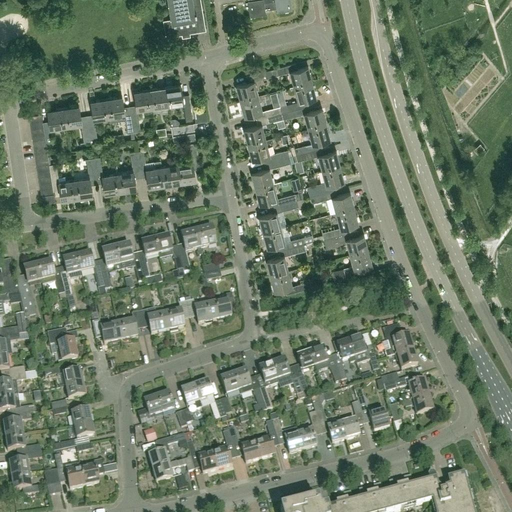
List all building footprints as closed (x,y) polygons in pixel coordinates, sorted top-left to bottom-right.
[(205,31),(200,0),(167,0),(170,19),(163,20),(165,37),(205,31)] [(247,0),(248,2),(247,2),(249,13),(250,16),(265,14),(265,10),(276,8),(276,12),(292,9),(291,6),(292,5),(290,0),(247,0)] [(285,66),(270,70),(272,77),(290,72),(289,71),(296,70),(295,64),(285,66)] [(312,82),(308,67),(308,66),(296,70),(289,71),(290,72),(292,71),(294,79),(293,80),(292,78),(292,79),(294,87),(312,82)] [(272,77),(270,70),(245,77),(246,83),(254,81),(257,81),(272,77)] [(258,96),(256,88),(255,88),(256,90),(254,90),(252,82),(254,81),(246,83),(236,85),(240,100),(239,100),(240,101),(258,96)] [(316,96),(312,82),(313,82),(312,81),(312,82),(294,87),(296,95),(297,94),(296,93),(298,93),(300,101),(297,101),(298,102),(305,100),(317,97),(316,96)] [(183,107),(190,106),(189,94),(182,95),(181,85),(180,85),(165,87),(167,103),(167,106),(183,103),(183,104),(183,107)] [(167,103),(165,87),(164,87),(150,90),(152,108),(160,107),(160,106),(159,106),(159,105),(167,103)] [(152,108),(150,90),(149,90),(149,89),(149,90),(135,92),(134,92),(137,111),(137,110),(137,108),(145,107),(145,108),(143,109),(144,109),(152,108)] [(125,115),(122,96),(121,97),(107,99),(106,99),(109,117),(117,116),(117,115),(116,116),(116,114),(124,113),(124,115),(125,115)] [(260,111),(258,104),(259,103),(260,105),(260,104),(258,96),(240,101),(240,102),(244,116),(262,111),(260,111)] [(106,99),(91,101),(90,101),(93,120),(94,120),(94,117),(102,116),(102,118),(100,118),(101,119),(109,117),(106,99)] [(280,106),(281,113),(296,109),(307,107),(305,100),(298,102),(295,103),(280,106)] [(82,124),(79,106),(78,106),(63,108),(66,127),(74,125),(73,125),(73,123),(81,122),(81,125),(82,124)] [(193,121),(190,106),(183,107),(185,122),(193,121)] [(281,113),(280,106),(265,110),(266,117),(281,113)] [(66,127),(63,108),(62,108),(48,110),(47,110),(50,129),(51,129),(50,126),(59,125),(59,127),(57,127),(57,128),(66,127)] [(283,120),(298,116),(296,109),(281,113),(283,120)] [(325,124),(322,110),(322,109),(303,114),(303,115),(306,114),(308,122),(306,122),(306,121),(305,121),(307,129),(326,124),(325,124)] [(283,120),(281,113),(266,117),(258,119),(259,125),(243,129),(247,145),(266,140),(264,132),(263,132),(263,133),(262,134),(260,128),(266,126),(268,127),(272,126),(272,124),(272,123),(283,120)] [(141,132),(138,116),(131,117),(134,133),(141,132)] [(134,133),(131,117),(125,118),(127,134),(134,133)] [(194,131),(193,123),(171,127),(172,134),(194,131)] [(329,139),(326,125),(326,124),(307,129),(309,137),(310,137),(310,136),(311,135),(314,143),(311,144),(319,142),(330,139),(329,139)] [(97,140),(95,125),(88,126),(90,141),(97,140)] [(90,141),(88,126),(82,127),(84,142),(90,141)] [(54,147),(51,132),(44,133),(45,139),(46,145),(46,148),(54,147)] [(195,140),(194,133),(173,136),(174,143),(195,140)] [(267,156),(265,148),(267,147),(267,148),(268,148),(267,143),(270,142),(270,144),(273,143),(272,139),(266,140),(247,145),(251,160),(270,156),(270,155),(267,156)] [(319,142),(311,144),(293,148),(295,155),(310,151),(310,150),(320,148),(319,142)] [(198,158),(196,143),(189,144),(191,159),(198,158)] [(322,171),(340,166),(336,150),(324,153),(322,147),(320,148),(310,150),(310,151),(312,157),(317,156),(318,156),(322,170),(321,170),(322,171)] [(146,166),(143,151),(143,150),(136,151),(138,167),(146,166)] [(289,157),(287,150),(272,154),(274,161),(289,157)] [(138,167),(136,151),(130,152),(132,168),(138,167)] [(312,157),(310,151),(295,155),(297,162),(312,158),(312,157)] [(102,172),(100,157),(93,158),(95,173),(102,172)] [(275,167),(291,163),(289,157),(274,161),(275,167)] [(95,173),(93,158),(86,159),(88,174),(95,173)] [(164,186),(161,167),(160,160),(153,162),(154,167),(145,169),(148,188),(149,188),(149,187),(163,185),(163,186),(164,186)] [(195,181),(192,162),(191,162),(192,165),(184,166),(184,164),(185,164),(185,163),(177,165),(179,183),(180,183),(195,181)] [(58,179),(56,164),(56,163),(49,164),(50,169),(51,175),(51,180),(58,179)] [(179,183),(177,165),(176,165),(176,167),(169,168),(168,166),(169,166),(161,167),(164,186),(164,185),(179,183)] [(344,180),(340,167),(340,166),(322,171),(322,172),(325,181),(306,186),(309,197),(325,193),(330,192),(328,185),(344,181),(344,180)] [(273,184),(271,175),(270,175),(270,177),(269,177),(267,169),(269,169),(269,168),(250,173),(251,174),(255,188),(254,188),(254,189),(273,184)] [(136,190),(133,170),(132,171),(117,173),(120,192),(121,192),(135,190),(136,190)] [(120,192),(117,173),(109,174),(109,175),(110,175),(111,177),(103,178),(102,175),(104,194),(105,194),(120,192)] [(92,196),(89,177),(89,180),(81,181),(81,179),(82,179),(82,178),(74,179),(76,198),(77,198),(91,196),(92,196)] [(76,198),(74,179),(65,181),(67,181),(67,183),(59,184),(59,181),(58,181),(61,201),(61,200),(76,198)] [(275,199),(273,191),(274,191),(275,192),(273,184),(254,189),(255,189),(259,203),(258,203),(259,204),(277,199),(277,198),(275,199)] [(325,193),(309,197),(311,203),(329,199),(329,198),(326,199),(325,193)] [(354,208),(350,194),(350,193),(331,198),(332,198),(335,213),(354,208)] [(54,201),(53,194),(42,196),(43,203),(54,201)] [(297,200),(295,194),(280,198),(282,204),(297,200)] [(299,207),(297,200),(282,204),(283,211),(299,207)] [(358,223),(354,209),(354,208),(335,213),(339,227),(339,228),(358,223)] [(281,227),(277,213),(277,212),(258,217),(258,218),(259,218),(262,232),(281,227)] [(282,243),(280,235),(282,234),(282,236),(283,236),(281,227),(262,232),(262,233),(263,232),(266,247),(266,248),(285,243),(285,242),(282,243)] [(215,246),(211,228),(210,228),(196,232),(195,232),(200,250),(201,250),(208,248),(208,247),(207,248),(206,246),(214,244),(215,247),(215,246)] [(339,235),(337,228),(322,232),(324,239),(339,235)] [(368,250),(364,236),(364,235),(364,234),(358,236),(356,230),(339,235),(324,239),(326,249),(347,244),(350,255),(368,250)] [(200,250),(195,232),(180,236),(185,254),(185,251),(193,249),(193,251),(192,251),(192,252),(197,251),(198,253),(197,254),(197,257),(202,256),(201,250),(200,250)] [(289,248),(305,244),(303,237),(287,241),(289,248)] [(173,257),(168,238),(154,241),(158,256),(159,260),(173,257)] [(149,276),(144,259),(158,256),(154,241),(141,244),(143,251),(136,252),(139,264),(140,267),(142,278),(143,278),(149,276)] [(306,251),(305,244),(289,248),(291,255),(306,251)] [(133,263),(129,246),(115,249),(120,267),(133,263)] [(120,267),(115,249),(101,253),(106,270),(113,268),(115,273),(121,272),(119,267),(120,267)] [(372,266),(368,251),(368,250),(350,255),(353,265),(335,270),(338,281),(363,275),(362,268),(372,266)] [(94,271),(90,254),(76,258),(80,274),(94,271)] [(288,271),(285,257),(285,256),(266,261),(270,276),(288,271)] [(190,272),(186,257),(180,258),(183,272),(184,274),(190,272)] [(80,274),(76,258),(63,261),(67,277),(80,274)] [(180,258),(174,260),(177,273),(183,272),(180,258)] [(55,283),(62,282),(59,269),(52,271),(50,263),(37,266),(41,282),(42,282),(42,286),(55,283)] [(220,272),(218,265),(203,269),(204,275),(220,272)] [(37,266),(23,269),(27,285),(41,282),(37,266)] [(142,278),(140,267),(134,268),(134,269),(135,269),(138,284),(144,282),(143,278),(142,278)] [(288,271),(270,276),(273,288),(274,291),(273,291),(274,292),(285,288),(292,287),(290,279),(288,271)] [(221,279),(220,272),(204,275),(206,282),(221,279)] [(0,297),(9,296),(19,295),(19,294),(18,291),(17,287),(14,287),(13,275),(2,277),(1,274),(0,274),(0,289),(1,290),(2,297),(0,297)] [(110,288),(107,274),(101,275),(104,288),(105,291),(110,289),(110,288)] [(104,288),(101,275),(94,277),(97,288),(98,290),(104,288)] [(71,293),(68,280),(62,282),(65,294),(71,293)] [(312,288),(310,281),(295,285),(297,292),(312,288)] [(65,294),(62,282),(55,283),(58,296),(65,294)] [(35,315),(28,288),(18,291),(19,294),(19,295),(24,318),(35,315)] [(235,311),(232,295),(226,297),(227,301),(229,309),(234,308),(235,311)] [(231,319),(229,309),(227,301),(211,304),(215,322),(231,319)] [(196,316),(194,308),(195,308),(193,302),(186,303),(189,317),(196,316)] [(189,317),(186,303),(178,305),(180,311),(182,319),(189,317)] [(215,322),(211,304),(195,308),(194,308),(196,316),(198,326),(215,322)] [(168,332),(164,314),(156,316),(155,310),(146,312),(148,318),(147,318),(149,326),(151,336),(168,332)] [(184,329),(182,319),(180,311),(164,314),(168,332),(184,329)] [(149,326),(147,318),(148,318),(146,312),(139,313),(142,327),(149,326)] [(142,327),(139,313),(131,315),(133,321),(135,329),(142,327)] [(23,314),(16,315),(18,329),(19,335),(27,334),(23,314)] [(102,336),(100,328),(101,328),(100,321),(92,323),(95,337),(102,336)] [(137,339),(135,329),(133,321),(117,325),(121,342),(137,339)] [(117,325),(101,328),(100,328),(102,336),(104,346),(121,342),(117,325)] [(398,326),(383,330),(387,342),(390,351),(385,352),(386,359),(397,356),(413,351),(409,336),(402,338),(398,326)] [(19,335),(18,329),(2,331),(3,338),(6,337),(19,335)] [(54,345),(58,363),(77,359),(74,341),(68,342),(65,330),(66,330),(47,334),(50,346),(54,345)] [(20,341),(19,335),(6,337),(7,343),(10,343),(20,341)] [(354,358),(355,362),(356,366),(370,361),(369,359),(375,357),(371,346),(364,348),(361,337),(348,342),(354,358)] [(345,343),(343,340),(332,344),(336,356),(339,355),(342,362),(349,360),(350,364),(355,362),(354,358),(348,342),(345,343)] [(7,343),(0,344),(0,358),(7,357),(12,356),(10,343),(7,343)] [(328,363),(323,349),(310,353),(315,368),(328,363)] [(418,366),(413,351),(397,356),(401,371),(418,366)] [(315,368),(310,353),(297,357),(302,372),(315,368)] [(0,372),(9,371),(7,357),(0,358),(0,372)] [(379,371),(375,357),(369,359),(370,361),(373,372),(379,371)] [(290,376),(284,360),(271,364),(277,381),(290,376)] [(277,381),(271,364),(259,368),(258,368),(264,385),(266,385),(267,389),(278,385),(277,381)] [(342,367),(336,369),(341,382),(346,380),(342,367)] [(11,370),(12,377),(25,375),(24,368),(11,370)] [(60,375),(58,369),(44,372),(45,378),(60,375)] [(341,382),(336,369),(331,371),(335,384),(341,382)] [(83,384),(80,371),(62,375),(65,388),(83,384)] [(252,391),(245,371),(232,375),(238,392),(239,392),(240,396),(251,392),(252,391)] [(26,381),(25,375),(12,377),(13,383),(0,384),(0,398),(13,397),(19,396),(16,382),(26,381)] [(238,392),(232,375),(220,379),(226,396),(238,392)] [(381,379),(383,386),(398,381),(396,375),(381,379)] [(415,377),(398,381),(383,386),(385,393),(408,387),(408,386),(417,384),(415,377)] [(308,391),(303,378),(298,380),(302,393),(308,391)] [(302,393),(298,380),(292,382),(297,396),(303,394),(302,393)] [(213,398),(208,382),(194,386),(200,402),(213,398)] [(425,382),(417,384),(408,386),(408,387),(411,394),(402,397),(403,404),(429,397),(425,382)] [(86,397),(83,384),(65,388),(68,401),(86,397)] [(200,402),(194,386),(181,391),(187,407),(194,404),(196,411),(202,409),(200,402)] [(272,409),(265,388),(259,390),(264,404),(266,411),(272,409)] [(264,404),(259,390),(253,392),(258,407),(264,404)] [(174,410),(168,393),(144,402),(146,411),(137,414),(141,426),(156,421),(155,417),(174,410)] [(310,399),(315,413),(318,425),(324,423),(319,406),(323,400),(322,395),(310,399)] [(19,396),(13,397),(0,398),(0,412),(15,411),(19,410),(19,409),(21,409),(19,396)] [(433,412),(429,397),(403,404),(405,409),(412,408),(412,409),(415,409),(417,416),(433,412)] [(363,398),(357,400),(361,415),(368,413),(363,398)] [(227,400),(221,402),(225,413),(226,416),(232,414),(227,400)] [(355,417),(361,415),(357,400),(357,403),(351,405),(355,417)] [(67,408),(65,402),(51,405),(52,411),(67,408)] [(225,413),(221,402),(215,404),(220,419),(226,417),(226,416),(225,413)] [(400,421),(396,406),(389,408),(394,423),(400,421)] [(35,414),(34,407),(21,409),(19,409),(19,410),(20,416),(30,414),(35,414)] [(68,414),(67,408),(52,411),(53,417),(68,414)] [(91,423),(88,410),(71,414),(74,427),(91,423)] [(186,425),(192,423),(189,411),(182,413),(186,425)] [(389,428),(384,411),(369,416),(373,433),(389,428)] [(182,413),(176,415),(181,429),(187,427),(186,425),(182,413)] [(318,425),(315,413),(308,415),(311,427),(318,425)] [(360,437),(355,421),(341,425),(346,441),(360,437)] [(21,422),(3,425),(5,438),(23,436),(21,422)] [(269,437),(275,436),(272,423),(272,422),(265,424),(269,437)] [(278,422),(272,423),(275,436),(282,434),(278,422)] [(94,436),(91,423),(74,427),(76,440),(94,436)] [(346,441),(341,425),(327,428),(332,445),(346,441)] [(234,430),(229,432),(232,445),(238,444),(234,430)] [(317,447),(312,431),(298,435),(303,451),(317,447)] [(226,447),(232,445),(229,432),(223,434),(226,447)] [(154,433),(144,436),(147,444),(156,441),(154,433)] [(166,458),(170,457),(167,446),(185,441),(183,435),(155,443),(158,453),(148,456),(152,470),(168,465),(166,458)] [(303,451),(298,435),(285,438),(289,455),(303,451)] [(25,449),(23,436),(5,438),(7,452),(25,449)] [(274,457),(269,439),(255,443),(260,461),(274,457)] [(75,448),(74,442),(59,445),(61,451),(75,448)] [(196,456),(192,443),(186,444),(190,458),(197,456),(197,455),(196,456)] [(260,461),(255,443),(248,445),(247,443),(240,445),(245,465),(260,461)] [(91,451),(89,445),(76,448),(77,454),(91,451)] [(41,453),(40,446),(27,448),(28,455),(41,453)] [(231,467),(226,449),(212,454),(217,471),(231,467)] [(42,459),(41,453),(28,455),(29,461),(42,459)] [(217,471),(212,454),(197,458),(202,475),(217,471)] [(63,469),(60,455),(54,457),(57,471),(65,469),(65,468),(63,469)] [(172,479),(170,471),(186,466),(188,473),(194,471),(191,459),(168,465),(152,470),(156,484),(172,479)] [(29,475),(27,461),(9,464),(11,478),(29,475)] [(79,466),(84,487),(99,484),(96,471),(103,470),(101,461),(86,464),(87,468),(81,469),(80,465),(79,466)] [(84,487),(79,466),(80,469),(73,471),(72,467),(65,468),(65,469),(66,473),(69,490),(84,487)] [(60,484),(57,471),(50,472),(53,486),(60,484)] [(23,496),(39,494),(38,487),(31,488),(29,475),(11,478),(13,491),(25,490),(26,495),(23,495),(23,496)] [(396,511),(400,511),(400,510),(407,508),(414,506),(415,507),(423,505),(430,503),(430,502),(433,501),(434,506),(435,508),(435,509),(435,511),(473,511),(472,507),(470,499),(468,499),(466,492),(465,485),(466,484),(463,476),(460,477),(447,480),(448,483),(449,488),(443,490),(444,493),(436,495),(434,485),(429,487),(428,486),(418,488),(408,491),(408,492),(403,493),(398,495),(398,494),(388,496),(378,499),(378,500),(373,501),(368,503),(368,502),(358,505),(348,507),(348,508),(343,509),(338,511),(338,510),(335,504),(320,508),(318,504),(315,505),(313,501),(283,509),(283,511),(396,511)] [(413,487),(410,476),(405,478),(408,488),(413,487)] [(184,477),(176,479),(179,490),(187,488),(184,477)] [(408,488),(405,478),(400,479),(403,490),(408,488)] [(403,490),(400,479),(394,481),(397,491),(403,490)] [(397,491),(394,481),(389,482),(392,493),(397,491)] [(383,495),(380,485),(374,486),(377,497),(383,495)] [(367,499),(364,489),(358,490),(361,501),(367,499)] [(353,503),(350,493),(345,494),(347,505),(353,503)] [(347,505),(345,494),(339,495),(342,506),(347,505)] [(342,506),(339,495),(334,497),(335,504),(337,507),(342,506)]
